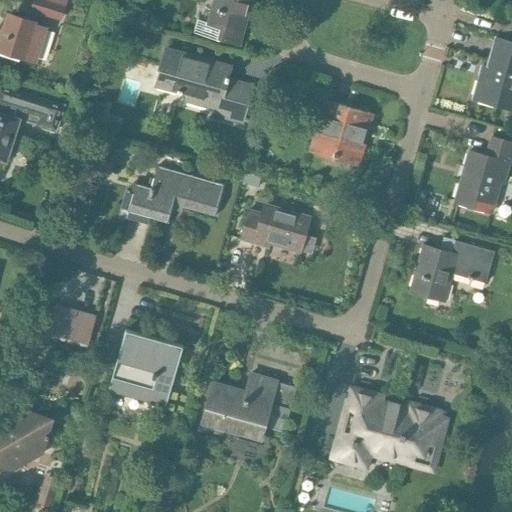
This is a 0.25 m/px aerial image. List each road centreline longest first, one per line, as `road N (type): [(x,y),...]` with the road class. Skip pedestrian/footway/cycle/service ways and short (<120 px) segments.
road 1 (residential): [(0,230),(341,329),(358,315),(422,92)]
road 2 (residential): [(307,0),(291,55),(422,92)]
